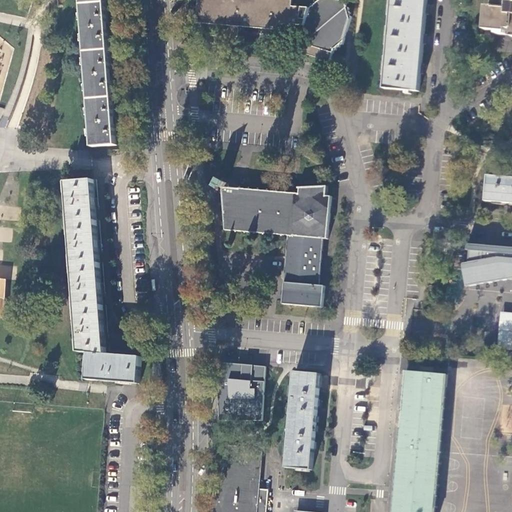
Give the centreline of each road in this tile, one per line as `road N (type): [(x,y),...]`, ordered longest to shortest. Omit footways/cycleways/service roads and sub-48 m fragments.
road 1 (residential): [(157,74),(329,92),(361,222),(335,511)]
road 2 (secondary): [(181,511),(181,352),(157,74)]
road 3 (residential): [(434,131),(445,0)]
